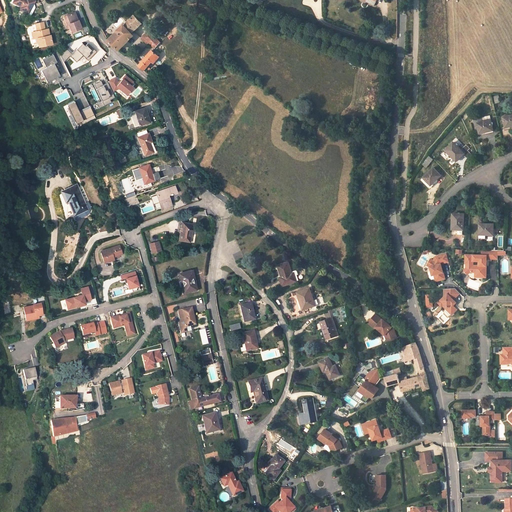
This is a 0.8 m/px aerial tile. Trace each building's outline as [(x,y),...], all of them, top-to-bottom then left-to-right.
[(21,9),(29,13),(33,6),(30,4),(32,0),(13,0),(14,0),(14,2),(22,6),(21,7),(21,9)] [(73,13),(63,16),(65,21),(67,25),(68,24),(70,28),(72,32),(81,28),(78,21),(76,21),(73,13)] [(120,50),(129,40),(128,40),(129,39),(128,38),(143,23),(135,15),(109,40),(120,50)] [(43,30),(40,23),(33,26),(36,33),(33,34),(32,37),(36,46),(39,44),(40,48),(53,43),(50,35),(49,35),(46,36),(43,30)] [(150,31),(142,38),(147,43),(149,41),(155,47),(160,42),(153,34),(150,31)] [(66,48),(59,55),(64,60),(69,56),(75,62),(82,55),(87,60),(96,51),(87,42),(84,46),(80,42),(71,52),(66,48)] [(145,70),(153,61),(154,63),(160,56),(154,52),(155,51),(154,49),(140,66),(145,70)] [(58,62),(54,54),(43,59),(47,67),(41,70),(47,82),(60,75),(54,63),(58,62)] [(47,82),(41,70),(41,69),(36,71),(42,84),(47,82)] [(128,94),(134,87),(131,85),(134,82),(126,75),(120,82),(119,83),(116,78),(109,81),(114,91),(120,88),(123,91),(128,94)] [(108,82),(104,85),(102,81),(100,81),(101,82),(97,84),(97,83),(95,84),(103,100),(106,105),(109,103),(112,102),(111,100),(116,97),(108,82)] [(106,105),(103,100),(97,103),(100,108),(106,105)] [(75,101),(67,104),(72,114),(76,123),(95,115),(91,107),(80,112),(79,111),(75,101)] [(145,108),(136,111),(140,125),(150,122),(145,108)] [(76,123),(72,114),(68,116),(75,130),(79,128),(76,123)] [(511,126),(511,114),(503,117),(505,127),(510,126),(510,127),(511,126)] [(493,130),(491,120),(477,123),(480,134),(489,131),(489,130),(493,130)] [(148,133),(138,137),(145,155),(153,152),(150,142),(152,141),(148,133)] [(464,153),(454,142),(446,150),(456,160),(459,157),(459,158),(464,153)] [(433,160),(429,156),(423,164),(427,167),(433,160)] [(149,164),(139,168),(145,183),(154,180),(149,164)] [(441,175),(433,167),(423,177),(430,184),(433,182),(434,182),(441,175)] [(77,185),(62,192),(66,202),(70,201),(71,203),(70,204),(75,215),(88,210),(77,185)] [(175,186),(156,192),(161,208),(171,205),(168,195),(177,192),(175,186)] [(138,202),(136,196),(126,199),(128,206),(138,202)] [(464,229),(464,214),(453,213),(453,228),(457,228),(457,229),(464,229)] [(190,242),(193,224),(182,222),(179,240),(190,242)] [(494,235),(494,224),(480,224),(480,240),(483,240),(483,239),(486,239),(486,235),(494,235)] [(161,250),(158,241),(150,243),(152,252),(161,250)] [(122,253),(119,245),(101,251),(104,262),(114,259),(113,257),(116,256),(116,255),(122,253)] [(487,274),(487,258),(498,259),(498,255),(498,251),(498,250),(482,250),(482,255),(466,254),(466,263),(467,263),(467,268),(470,272),(476,272),(476,273),(487,274)] [(448,261),(446,254),(438,256),(435,261),(431,259),(428,265),(430,266),(431,270),(433,270),(434,274),(436,274),(438,280),(445,278),(443,272),(442,272),(442,269),(443,269),(441,263),(448,261)] [(292,273),(289,262),(278,265),(282,277),(280,277),(283,286),(297,281),(294,273),(292,273)] [(120,280),(124,279),(126,289),(138,287),(136,271),(119,274),(120,280)] [(194,281),(192,271),(179,274),(184,293),(194,291),(191,282),(194,281)] [(91,298),(87,286),(80,287),(82,294),(65,299),(67,308),(80,304),(80,303),(84,301),(84,300),(91,298)] [(316,306),(310,288),(298,292),(303,309),(316,306)] [(445,297),(441,300),(448,307),(446,309),(452,314),(457,309),(453,305),(457,302),(454,299),(460,293),(455,288),(444,289),(445,297)] [(432,294),(425,294),(426,307),(433,307),(432,294)] [(448,307),(441,300),(439,303),(442,306),(443,305),(446,309),(448,307)] [(43,314),(41,302),(33,304),(33,305),(24,306),(26,319),(36,318),(35,315),(38,315),(43,314)] [(254,319),(250,303),(240,306),(244,322),(254,319)] [(195,324),(191,308),(178,311),(181,322),(179,322),(181,332),(187,331),(186,327),(195,324)] [(133,328),(129,313),(125,314),(125,316),(119,317),(119,316),(110,318),(113,328),(121,326),(121,324),(123,324),(123,325),(124,325),(126,330),(133,328)] [(397,337),(394,329),(392,327),(391,328),(389,326),(389,325),(383,319),(382,320),(375,314),(368,323),(375,329),(376,328),(382,334),(384,332),(387,334),(389,340),(397,337)] [(338,335),(333,318),(321,322),(322,327),(323,327),(327,339),(338,335)] [(91,332),(91,334),(95,333),(96,335),(107,332),(104,321),(93,324),(93,323),(81,326),(83,334),(91,332)] [(228,326),(230,331),(240,329),(239,323),(228,326)] [(64,342),(63,340),(74,337),(71,328),(61,331),(61,332),(59,332),(59,331),(50,336),(56,347),(64,342)] [(257,348),(253,331),(242,334),(246,351),(257,348)] [(402,347),(405,358),(410,357),(411,359),(415,358),(418,369),(424,367),(420,351),(419,349),(416,342),(402,347)] [(511,346),(503,347),(504,354),(501,354),(501,362),(508,362),(508,363),(511,362),(511,346)] [(148,365),(149,368),(154,367),(153,364),(162,361),(159,351),(151,353),(151,354),(142,356),(145,366),(148,365)] [(211,353),(201,356),(202,361),(203,367),(214,364),(212,359),(211,353)] [(333,366),(329,357),(320,361),(325,371),(326,371),(330,379),(340,375),(335,365),(333,366)] [(34,384),(32,378),(37,377),(34,367),(23,370),(27,386),(34,384)] [(385,378),(387,386),(400,382),(402,390),(423,385),(424,390),(430,388),(426,374),(426,372),(420,373),(421,375),(408,379),(407,376),(399,379),(398,374),(401,373),(400,368),(394,370),(395,374),(385,378)] [(376,386),(375,385),(380,377),(381,376),(379,369),(371,372),(366,379),(360,376),(355,383),(363,388),(360,391),(365,395),(362,400),(367,403),(371,396),(374,398),(380,389),(376,386)] [(121,393),(120,389),(123,389),(124,395),(134,392),(131,379),(121,381),(122,383),(119,384),(118,382),(108,384),(111,395),(121,393)] [(266,400),(261,379),(248,383),(250,391),(254,390),(257,402),(266,400)] [(167,393),(165,384),(155,387),(157,396),(158,396),(159,399),(159,405),(169,405),(169,404),(174,404),(173,399),(168,399),(168,398),(168,396),(167,396),(166,394),(167,393)] [(202,399),(198,387),(189,389),(194,408),(220,401),(218,395),(202,399)] [(83,411),(83,404),(75,403),(76,396),(59,396),(60,408),(74,408),(74,411),(83,411)] [(328,397),(326,405),(332,407),(334,398),(328,397)] [(317,421),(313,398),(303,400),(306,413),(306,416),(304,416),(305,423),(317,421)] [(489,425),(489,419),(495,419),(495,411),(486,411),(487,415),(481,416),(481,425),(483,425),(483,435),(490,435),(490,425),(489,425)] [(219,430),(215,413),(202,416),(206,433),(219,430)] [(75,417),(51,420),(53,436),(54,436),(56,445),(61,444),(63,444),(61,434),(68,432),(76,430),(75,423),(75,417)] [(392,437),(389,429),(381,431),(378,424),(377,424),(376,420),(365,423),(367,428),(369,428),(371,432),(373,440),(378,439),(380,438),(381,441),(392,437)] [(371,432),(369,428),(367,428),(365,423),(362,425),(366,434),(371,432)] [(340,440),(338,439),(339,438),(333,434),(325,429),(319,438),(327,444),(327,443),(330,445),(331,449),(336,450),(343,447),(340,440)] [(500,451),(489,451),(489,459),(492,459),(492,466),(493,466),(493,471),(492,471),(492,478),(497,478),(497,481),(503,481),(503,466),(511,466),(511,458),(500,459),(500,451)] [(434,472),(430,452),(420,454),(424,474),(434,472)] [(278,470),(284,461),(277,456),(271,465),(265,474),(274,480),(280,471),(278,470)] [(236,482),(231,473),(220,478),(224,486),(227,484),(233,496),(243,491),(238,481),(236,482)] [(386,490),(386,475),(376,475),(377,485),(371,495),(380,501),(386,490)] [(295,509),(295,506),(293,503),(290,503),(287,501),(290,499),(290,490),(281,490),(280,498),(282,500),(279,503),(277,501),(268,510),(270,511),(276,511),(278,511),(279,511),(288,511),(289,511),(292,511),(295,509)]
